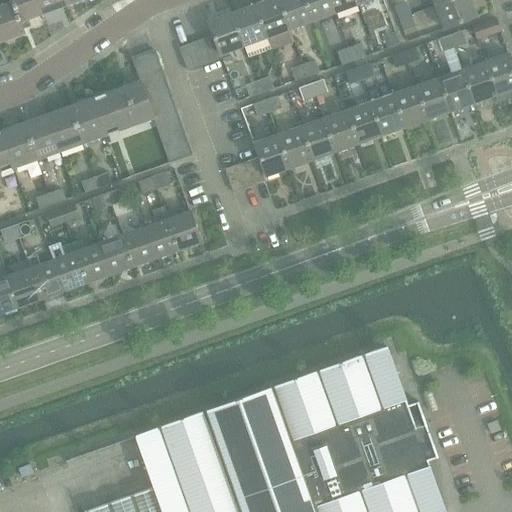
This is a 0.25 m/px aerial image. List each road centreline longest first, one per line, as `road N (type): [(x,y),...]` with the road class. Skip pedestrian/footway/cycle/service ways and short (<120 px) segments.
road 1 (tertiary): [(398,237),(0,370)]
road 2 (residential): [(165,0),(0,97)]
road 3 (tertiary): [(511,199),(398,237)]
